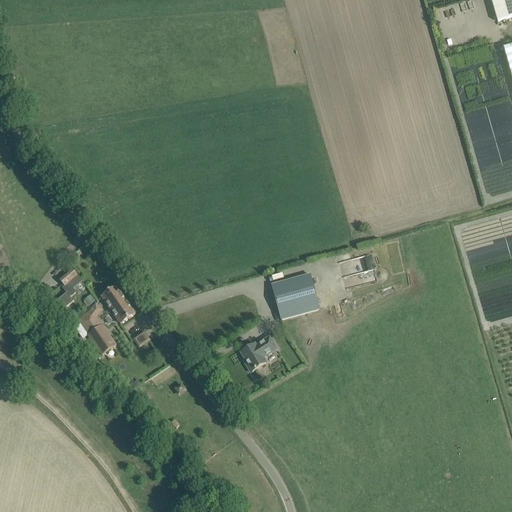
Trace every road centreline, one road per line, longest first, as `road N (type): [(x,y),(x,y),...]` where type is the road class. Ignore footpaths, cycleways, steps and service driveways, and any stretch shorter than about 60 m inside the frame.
road 1 (unclassified): [(291,511),(274,474),(33,165),(0,91)]
road 2 (unknown): [(155,321),(210,296),(259,289),(257,327),(193,372)]
